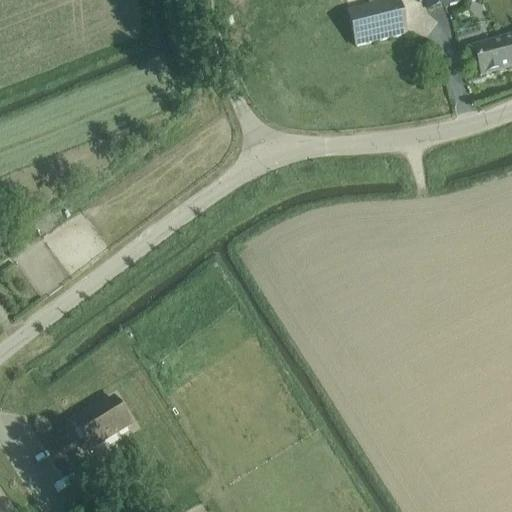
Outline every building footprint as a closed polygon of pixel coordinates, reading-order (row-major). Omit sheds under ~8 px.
[(423,0),(427,10),(449,4),(450,8),(460,5),(459,0),(423,0)] [(356,49),(405,37),(396,2),(348,14),(356,49)] [(225,19),(226,27),(234,25),(232,17),(225,19)] [(511,38),(472,50),(480,79),(511,69),(511,38)] [(86,415),(71,424),(88,452),(129,428),(112,401),(88,417),(86,415)] [(69,511),(91,511),(85,500),(68,508),(69,511)]
